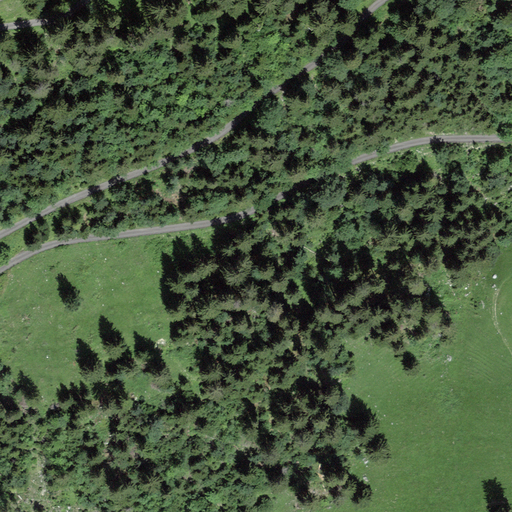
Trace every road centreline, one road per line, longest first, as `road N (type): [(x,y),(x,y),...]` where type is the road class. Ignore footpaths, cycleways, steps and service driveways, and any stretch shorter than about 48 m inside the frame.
road 1 (track): [(0,270),(54,244),(224,219),(391,149),(511,140)]
road 2 (track): [(384,0),(315,64),(208,141),(0,234)]
